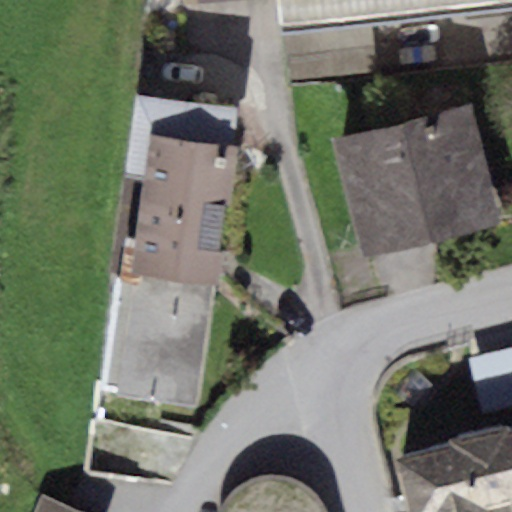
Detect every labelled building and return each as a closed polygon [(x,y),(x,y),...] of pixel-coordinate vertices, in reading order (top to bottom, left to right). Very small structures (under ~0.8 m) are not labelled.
[(511,0),(274,0),(278,30),(511,7),(511,0)] [(145,182),(151,136),(232,146),(237,110),(156,99),(136,97),(131,133),(125,180),(145,182)] [(472,109),(331,140),(358,258),(498,227),(472,109)] [(218,290),(237,147),(232,146),(151,136),(145,182),(132,278),(213,289),(218,290)] [(213,289),(132,278),(115,394),(197,407),(213,289)] [(511,347),(468,357),(480,409),(511,401),(511,347)] [(511,511),(511,427),(392,458),(406,511),(511,511)] [(326,511),(326,510),(307,488),(284,476),(264,476),(247,481),(226,496),(219,511),(326,511)] [(83,511),(43,496),(36,511),(83,511)]
